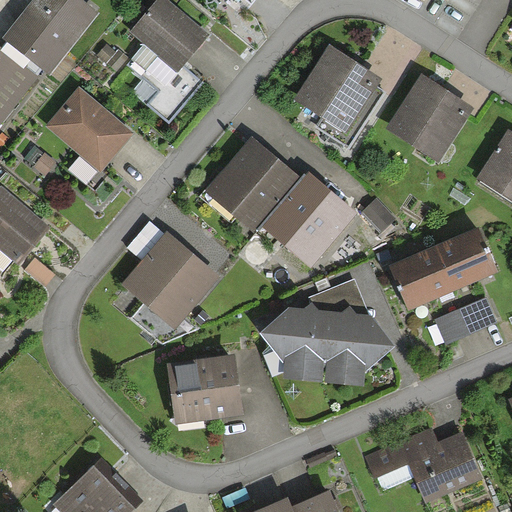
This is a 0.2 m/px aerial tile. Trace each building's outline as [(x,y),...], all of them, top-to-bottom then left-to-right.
[(50,75),(99,14),(81,0),(33,0),(0,42),(0,123),(43,69),(50,75)] [(199,37),(155,1),(127,36),(172,71),(199,37)] [(384,81),(329,47),(293,104),(347,139),(384,81)] [(468,118),(418,87),(389,133),(440,164),(468,118)] [(122,136),(72,95),(44,128),(95,169),(122,136)] [(511,144),(501,138),(472,184),(511,208),(511,144)] [(260,228),(292,185),(242,148),(203,200),(253,237),(260,228)] [(347,213),(298,177),(292,185),(260,228),(310,264),(347,213)] [(379,199),(365,214),(383,233),(398,218),(379,199)] [(38,233),(0,200),(0,253),(11,263),(38,233)] [(475,234),(435,250),(450,287),(490,270),(475,234)] [(208,281),(158,238),(117,284),(167,328),(208,281)] [(435,250),(395,267),(411,304),(450,287),(435,250)] [(489,322),(479,303),(439,323),(448,342),(489,322)] [(325,380),(331,313),(292,310),(269,334),(287,361),(286,376),(325,380)] [(331,313),(325,380),(364,383),(366,367),(387,343),(370,317),(331,313)] [(164,372),(172,423),(236,413),(228,362),(164,372)] [(433,449),(426,433),(365,460),(380,496),(410,483),(417,500),(470,477),(453,440),(433,449)] [(119,511),(81,473),(48,505),(54,511),(119,511)] [(291,511),(335,511),(328,495),(291,511)] [(291,511),(287,502),(264,511),(291,511)]
